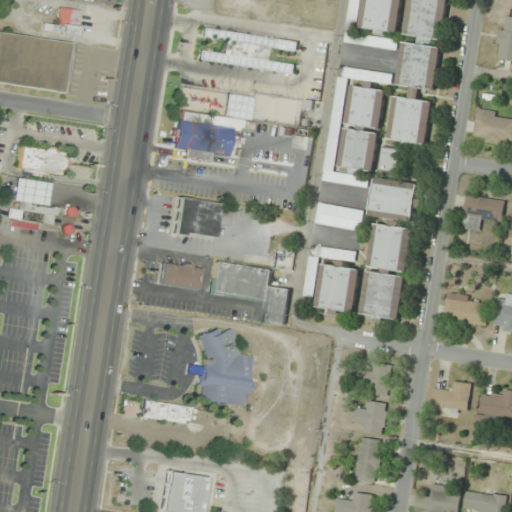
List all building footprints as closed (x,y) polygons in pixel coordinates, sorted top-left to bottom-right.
[(350,0),(347,29),(372,32),(398,36),(402,0),(350,0)] [(448,0),(408,0),(404,39),(403,39),(397,86),(410,88),(409,97),(394,96),(388,140),(427,145),(433,101),(419,100),(421,89),(435,90),(441,45),(443,45),(448,0)] [(78,11),(57,7),(54,25),(43,23),(41,31),(74,37),(78,11)] [(511,61),(511,17),(502,16),(499,50),(501,50),(500,60),(511,61)] [(294,73),(295,64),(264,60),(266,47),(295,51),(297,41),(202,28),(201,36),(224,39),(222,54),(198,50),(197,60),(294,73)] [(0,84),(64,93),(71,42),(0,31),(0,84)] [(386,90),(351,85),(340,167),(375,172),(380,131),(381,131),(386,90)] [(252,97),(226,93),(222,118),(177,111),(171,149),(183,150),(181,158),(208,162),(209,154),(233,158),(236,138),(231,137),(232,129),(241,131),(243,119),(248,120),(252,97)] [(511,114),(477,110),(473,141),(511,145),(511,114)] [(16,169),(60,176),(64,152),(20,145),(16,169)] [(401,152),(385,148),(380,170),(396,174),(401,152)] [(420,184),(376,177),(370,216),(414,223),(420,184)] [(49,182),(16,178),(12,209),(7,208),(4,224),(48,231),(51,208),(45,207),(49,182)] [(219,203),(176,196),(170,232),(214,239),(219,203)] [(483,221),(502,223),(504,201),(467,196),(463,229),(481,231),(483,221)] [(368,267),(408,273),(414,229),(375,223),(368,267)] [(272,269),(213,261),(209,292),(266,300),(263,322),(286,325),(290,290),(270,287),(272,269)] [(196,288),(198,267),(160,262),(157,283),(196,288)] [(361,269),(322,264),(317,309),(356,314),(361,269)] [(361,317),(387,320),(388,317),(401,319),(407,276),(367,271),(361,317)] [(307,296),(315,296),(315,280),(307,280),(307,296)] [(444,322),(487,327),(490,301),(447,295),(444,322)] [(503,332),(511,333),(511,298),(506,297),(506,302),(497,300),(494,324),(504,325),(503,332)] [(196,335),(202,352),(198,388),(203,403),(246,407),(251,357),(237,355),(228,329),(223,331),(213,330),(196,335)] [(397,386),(389,375),(394,371),(386,359),(360,378),(376,400),(397,386)] [(472,384),(454,382),(453,392),(433,389),(431,408),(468,413),(472,384)] [(511,418),(511,391),(503,390),(502,398),(483,396),(481,415),(511,418)] [(138,417),(187,424),(189,406),(141,400),(138,417)] [(365,432),(383,436),(389,405),(370,401),(368,411),(352,408),(349,421),(366,424),(365,432)] [(356,477),(378,480),(382,440),(361,438),(356,477)] [(200,511),(206,477),(165,471),(159,511),(200,511)] [(451,489),(431,485),(429,495),(419,493),(416,508),(434,511),(457,511),(461,498),(450,495),(451,489)] [(505,511),(507,496),(467,492),(465,509),(485,511),(505,511)] [(372,511),(374,496),(355,494),(354,501),(337,499),(336,511),(372,511)]
